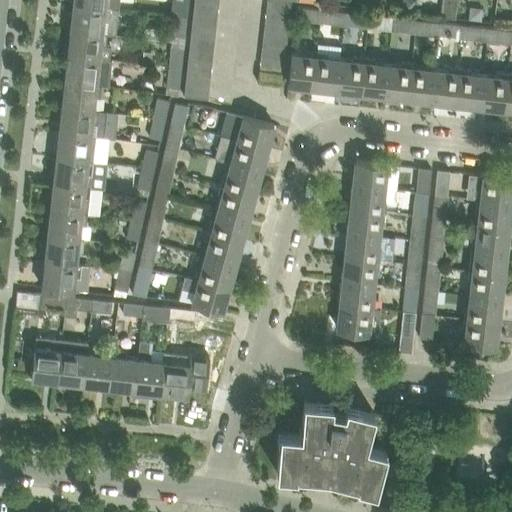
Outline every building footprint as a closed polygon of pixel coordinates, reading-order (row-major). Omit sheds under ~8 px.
[(177,0),(176,14),(189,16),(190,0),(177,0)] [(195,0),(193,12),(217,15),(219,3),(195,0)] [(267,0),(266,9),(290,12),(291,0),(267,0)] [(449,0),(443,0),(442,15),(443,15),(455,17),(457,1),(449,0)] [(74,2),(71,28),(108,32),(116,33),(119,7),(108,6),(74,2)] [(297,5),(295,18),(315,20),(316,7),(297,5)] [(326,8),(324,21),(344,23),(345,10),(326,8)] [(266,9),(265,21),(289,24),(290,12),(266,9)] [(345,10),(344,23),(363,25),(364,12),(345,10)] [(193,12),(192,24),(216,27),(217,15),(193,12)] [(189,16),(176,14),(174,34),(186,36),(189,16)] [(374,14),(372,26),(391,28),(393,16),(374,14)] [(393,16),(391,28),(410,30),(412,18),(393,16)] [(421,19),(420,31),(439,34),(440,21),(421,19)] [(265,21),(263,33),(287,36),(289,24),(265,21)] [(440,21),(439,34),(458,36),(460,23),(440,21)] [(192,24),(190,36),(214,39),(216,27),(192,24)] [(469,24),(468,37),(487,39),(488,26),(469,24)] [(488,26),(487,39),(506,41),(507,28),(488,26)] [(71,28),(68,54),(110,58),(112,45),(107,45),(108,32),(71,28)] [(263,33),(262,45),(286,48),(287,36),(263,33)] [(190,36),(189,48),(213,51),(214,39),(190,36)] [(262,45),(261,57),(285,60),(286,48),(262,45)] [(172,46),(170,66),(182,68),(185,47),(172,46)] [(189,48),(187,60),(211,63),(213,51),(189,48)] [(290,62),(288,82),(312,85),(315,53),(316,50),(305,49),(305,52),(292,51),(290,62)] [(315,53),(312,85),(336,87),(339,56),(327,55),(327,52),(316,50),(315,53)] [(68,54),(66,79),(97,83),(103,83),(103,84),(109,84),(112,58),(110,58),(100,57),(68,54)] [(339,56),(336,87),(360,90),(364,59),(364,56),(352,54),(352,58),(339,56)] [(364,59),(360,90),(383,93),(387,62),(375,60),(375,57),(364,56),(364,59)] [(261,57),(259,68),(283,71),(285,60),(261,57)] [(187,60),(186,72),(210,75),(211,63),(187,60)] [(387,62),(383,93),(408,96),(411,64),(412,61),(401,60),(400,63),(387,62)] [(411,64),(408,96),(431,98),(435,67),(423,66),(423,62),(412,61),(411,64)] [(435,67),(431,98),(455,101),(459,70),(459,66),(448,65),(448,69),(435,67)] [(182,68),(170,66),(167,86),(180,87),(182,68)] [(459,70),(455,101),(479,104),(483,72),(470,71),(470,67),(459,66),(459,70)] [(283,71),(259,68),(258,81),(282,84),(283,71)] [(483,72),(479,104),(502,106),(506,75),(506,71),(496,70),(496,74),(483,72)] [(506,75),(502,106),(511,107),(511,72),(506,71),(506,75)] [(186,72),(185,84),(208,87),(210,75),(186,72)] [(66,79),(63,105),(94,108),(96,96),(101,96),(103,83),(97,83),(66,79)] [(185,84),(183,96),(207,99),(208,87),(185,84)] [(158,96),(153,116),(165,118),(169,99),(158,96)] [(175,101),(171,120),(183,123),(187,104),(175,101)] [(63,105),(60,131),(92,134),(93,121),(98,122),(100,109),(94,108),(63,105)] [(201,121),(213,124),(216,109),(205,106),(201,121)] [(235,128),(233,137),(267,146),(273,124),(242,115),(239,129),(235,128)] [(153,116),(149,135),(161,138),(165,118),(153,116)] [(170,125),(165,144),(178,146),(182,128),(170,125)] [(60,131),(57,156),(94,161),(97,135),(92,134),(60,131)] [(220,134),(214,157),(230,162),(260,170),(267,146),(233,137),(232,138),(220,134)] [(165,144),(161,162),(174,165),(178,146),(165,144)] [(146,147),(142,166),(154,169),(158,149),(146,147)] [(57,156),(54,182),(91,186),(94,161),(57,156)] [(356,158),(353,183),(386,187),(387,175),(390,176),(392,162),(356,158)] [(223,173),(220,183),(254,192),(260,170),(230,162),(230,163),(227,174),(223,173)] [(142,166),(138,185),(149,188),(154,169),(142,166)] [(418,166),(416,190),(428,192),(431,167),(418,166)] [(437,168),(435,192),(447,194),(450,169),(437,168)] [(159,172),(155,191),(167,193),(171,175),(159,172)] [(480,185),(478,198),(510,202),(511,188),(511,176),(478,173),(476,185),(480,185)] [(54,182),(51,208),(88,212),(91,186),(54,182)] [(221,195),(218,208),(248,216),(254,192),(220,183),(217,194),(221,195)] [(353,183),(350,207),(386,211),(387,199),(384,199),(385,187),(353,183)] [(155,191),(151,209),(163,212),(167,193),(155,191)] [(415,195),(413,214),(426,215),(428,196),(415,195)] [(434,197),(432,216),(445,217),(447,198),(434,197)] [(135,198),(131,217),(142,219),(147,200),(135,198)] [(475,209),(473,221),(508,225),(510,202),(478,198),(477,209),(475,209)] [(350,207),(347,231),(380,235),(382,222),(384,222),(386,211),(350,207)] [(51,208),(48,234),(80,237),(82,223),(87,224),(88,212),(51,208)] [(210,219),(207,229),(242,239),(248,216),(218,208),(214,220),(210,219)] [(131,217),(126,236),(138,239),(142,219),(131,217)] [(149,219),(144,237),(157,240),(161,221),(149,219)] [(413,219),(411,238),(423,239),(425,220),(413,219)] [(432,221),(430,240),(442,241),(444,222),(432,221)] [(475,232),(473,246),(505,249),(508,225),(473,221),(472,232),(475,232)] [(209,242),(205,254),(235,262),(242,239),(207,229),(204,241),(209,242)] [(347,231),(345,255),(380,259),(381,247),(379,247),(380,235),(347,231)] [(48,234),(46,259),(78,263),(79,249),(80,237),(48,234)] [(144,237),(140,256),(153,259),(157,240),(144,237)] [(411,238),(409,257),(421,258),(423,239),(411,238)] [(430,240),(427,259),(440,260),(442,241),(430,240)] [(470,257),(468,270),(502,274),(505,249),(473,246),(472,257),(470,257)] [(124,248),(119,267),(131,270),(135,250),(124,248)] [(198,266),(195,276),(229,286),(235,262),(205,254),(202,267),(198,266)] [(345,255),(342,279),(375,282),(376,270),(379,270),(380,259),(345,255)] [(78,263),(46,259),(43,286),(75,289),(77,274),(80,275),(81,263),(78,263)] [(408,266),(406,285),(418,287),(420,268),(408,266)] [(119,267),(115,287),(127,289),(131,270),(119,267)] [(426,268),(424,287),(437,289),(439,270),(426,268)] [(470,280),(468,294),(500,297),(502,274),(468,270),(467,280),(470,280)] [(136,273),(132,292),(145,295),(149,276),(136,273)] [(185,274),(182,286),(195,290),(192,301),(203,304),(222,310),(229,286),(195,276),(185,274)] [(342,279),(339,303),(375,307),(376,296),(373,295),(375,282),(342,279)] [(406,285),(404,304),(416,306),(418,287),(406,285)] [(424,287),(422,307),(435,308),(437,289),(424,287)] [(38,306),(39,291),(17,289),(15,304),(38,306)] [(39,292),(38,306),(65,309),(65,307),(67,294),(41,291),(39,291),(39,292)] [(65,307),(65,314),(75,315),(76,307),(77,295),(67,294),(65,307)] [(463,305),(462,317),(497,321),(500,297),(468,294),(467,306),(463,305)] [(93,297),(77,295),(76,307),(91,308),(93,297)] [(93,297),(91,308),(111,311),(112,299),(93,297)] [(124,301),(123,312),(142,314),(143,303),(124,301)] [(339,303),(336,327),(377,332),(380,308),(375,307),(339,303)] [(157,304),(155,319),(169,320),(169,318),(170,306),(157,304)] [(170,306),(169,318),(169,320),(168,325),(195,328),(194,333),(211,334),(212,313),(197,309),(170,306)] [(403,309),(400,334),(413,335),(416,310),(403,309)] [(422,311),(419,336),(432,337),(435,312),(422,311)] [(497,321),(462,317),(461,327),(464,327),(463,341),(494,344),(497,321)] [(36,339),(32,376),(59,379),(62,348),(62,347),(62,343),(63,338),(63,337),(37,334),(36,339)] [(62,348),(59,379),(84,382),(88,350),(87,350),(87,345),(88,340),(63,337),(63,338),(62,343),(62,347),(62,348)] [(136,387),(135,394),(151,395),(152,389),(161,390),(165,358),(164,358),(165,353),(165,350),(151,348),(152,340),(140,339),(138,355),(139,356),(136,387)] [(84,382),(110,384),(113,353),(112,352),(99,351),(99,347),(87,345),(87,350),(88,350),(84,382)] [(110,384),(136,387),(139,356),(138,355),(125,354),(125,349),(112,348),(112,352),(113,353),(110,384)] [(165,358),(161,390),(188,393),(189,385),(207,387),(210,355),(165,350),(165,353),(164,358),(165,358)] [(18,357),(17,366),(28,367),(29,359),(18,357)] [(358,485),(376,489),(386,450),(367,445),(369,434),(368,434),(373,412),(346,405),(332,402),(304,399),(302,422),(300,421),(299,432),(280,431),(280,433),(279,433),(278,443),(279,443),(277,472),(296,474),(296,475),(313,477),(313,473),(327,475),(341,478),(340,482),(357,485),(358,485)]
